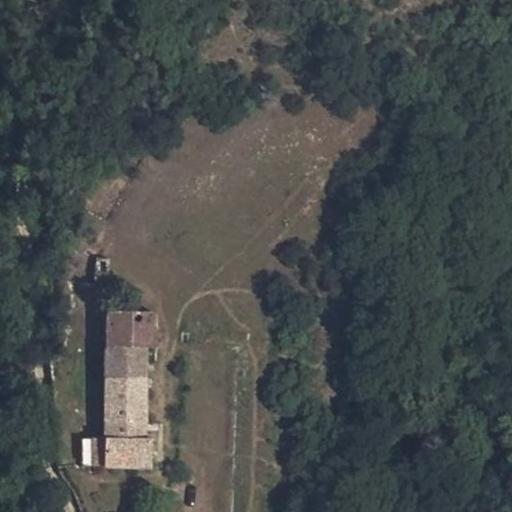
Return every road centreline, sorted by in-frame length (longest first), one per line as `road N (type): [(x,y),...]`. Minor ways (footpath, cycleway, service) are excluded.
road 1 (track): [(71,0),(37,74),(25,167),(54,511)]
road 2 (track): [(432,0),(426,58),(392,132),(294,203)]
